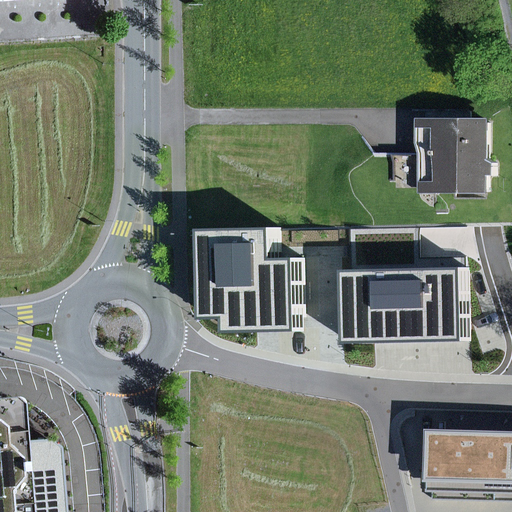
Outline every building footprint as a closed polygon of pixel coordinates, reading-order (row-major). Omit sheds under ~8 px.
[(499,118),(427,118),(427,190),(499,190),(499,118)] [(400,182),(421,182),(421,154),(400,154),(400,182)] [(197,317),(220,317),(221,332),(290,333),(289,259),(266,259),(266,229),(193,231),(197,317)] [(458,266),(336,271),(338,345),(460,342),(458,266)] [(0,511),(68,511),(62,435),(26,438),(23,394),(0,396),(0,511)] [(511,432),(437,430),(435,500),(511,502),(511,432)]
